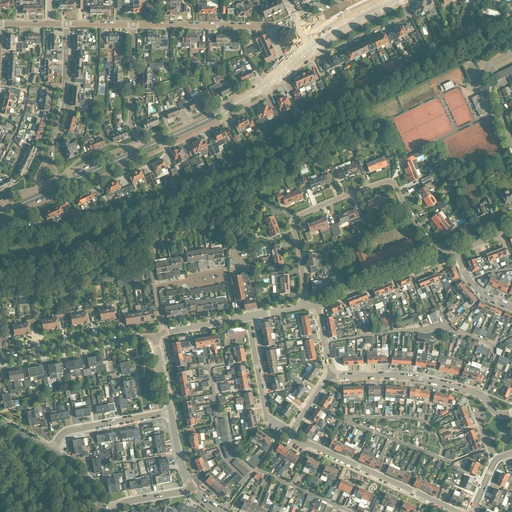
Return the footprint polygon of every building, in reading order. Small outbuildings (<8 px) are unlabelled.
[(0,0),(0,8),(8,9),(8,3),(10,3),(9,0),(0,0)] [(30,14),(30,2),(21,2),(20,0),(16,0),(16,7),(23,7),(23,14),(30,14)] [(66,4),(66,10),(75,10),(75,0),(66,0),(67,4),(66,4)] [(97,1),(96,0),(93,0),(94,6),(91,6),(91,7),(87,7),(87,0),(83,0),(83,13),(90,13),(90,15),(97,15),(97,1)] [(133,13),(133,4),(125,4),(124,0),(116,0),(117,9),(125,9),(125,13),(133,13)] [(133,4),(133,13),(142,13),(141,0),(133,0),(134,4),(133,4)] [(273,3),(277,12),(284,9),(282,6),(284,5),(281,0),(277,0),(278,1),(273,3)] [(207,14),(207,1),(196,1),(196,4),(199,6),(198,14),(207,14)] [(207,1),(207,14),(215,14),(215,8),(218,8),(218,1),(207,1)] [(421,4),(425,13),(428,11),(429,13),(435,11),(434,10),(431,2),(428,3),(427,1),(421,4)] [(244,17),(244,5),(244,2),(241,2),(241,4),(239,4),(238,4),(237,5),(236,6),(235,9),(228,9),(228,15),(234,15),(234,13),(237,13),(237,17),(244,17)] [(244,5),(244,17),(250,17),(250,10),(252,10),(252,6),(252,4),(251,4),(251,2),(248,2),(248,5),(244,5)] [(267,6),(266,7),(261,9),(258,3),(256,4),(261,15),(263,14),(265,18),(271,15),(267,6)] [(277,12),(273,3),(269,5),(268,3),(265,4),(266,7),(267,6),(271,15),(277,12)] [(182,5),(182,7),(179,7),(179,6),(177,4),(170,4),(170,16),(176,16),(176,12),(182,12),(182,13),(187,13),(187,5),(182,5)] [(421,14),(425,13),(421,4),(414,7),(415,9),(412,10),(417,19),(422,17),(421,14)] [(399,29),(402,37),(407,35),(412,33),(409,26),(403,28),(403,27),(399,29)] [(402,38),(402,37),(399,29),(394,31),(395,32),(390,34),(393,41),(398,39),(399,39),(402,38)] [(413,35),(416,42),(421,40),(418,32),(416,33),(414,33),(415,34),(413,35)] [(51,43),(59,44),(59,39),(57,39),(57,36),(54,36),(54,33),(47,33),(47,36),(51,36),(51,43)] [(74,44),(82,44),(82,41),(85,41),(85,37),(87,37),(87,33),(79,33),(79,36),(75,36),(75,39),(74,39),(74,44)] [(22,42),(22,49),(28,49),(28,46),(33,46),(33,45),(33,42),(33,34),(28,34),(28,36),(25,36),(25,42),(23,42),(22,42)] [(256,51),(259,50),(271,45),(270,44),(271,44),(270,42),(269,42),(268,39),(268,38),(267,37),(266,35),(264,36),(263,34),(254,38),(257,44),(257,45),(245,50),(248,55),(254,52),(255,54),(257,53),(256,51)] [(389,43),(393,41),(390,34),(385,37),(385,35),(381,37),(385,46),(389,44),(389,43)] [(152,43),(152,35),(148,35),(148,36),(144,36),(144,43),(147,43),(147,46),(144,46),(144,47),(142,47),(142,50),(144,50),(152,50),(152,46),(152,43)] [(168,40),(159,39),(159,36),(156,36),(156,35),(152,35),(152,43),(152,46),(159,46),(159,48),(168,48),(168,40)] [(190,47),(190,35),(185,35),(185,37),(182,37),(182,43),(181,43),(181,48),(185,48),(186,47),(190,47)] [(224,47),(224,36),(219,35),(219,37),(216,37),(216,43),(214,43),(214,47),(224,47)] [(443,45),(443,42),(443,35),(434,38),(436,46),(443,45)] [(224,36),(224,47),(232,47),(232,50),(239,50),(239,44),(231,44),(231,37),(228,37),(228,36),(224,36)] [(377,49),(385,46),(381,37),(373,40),(373,41),(377,49)] [(373,41),(373,40),(365,43),(369,53),(371,55),(372,58),(372,59),(376,57),(374,52),(372,53),(372,52),(377,49),(373,41)] [(361,56),(369,53),(365,43),(357,47),(357,48),(361,56)] [(434,43),(427,46),(430,51),(436,48),(434,43)] [(82,50),(82,44),(74,44),(73,48),(75,48),(75,51),(76,51),(76,55),(85,56),(85,55),(88,55),(88,52),(84,52),(85,50),(82,50)] [(271,46),(271,45),(259,50),(260,53),(264,51),(265,52),(266,54),(262,55),(265,62),(274,58),(273,56),(275,55),(275,54),(275,53),(274,51),(273,51),(272,49),(273,48),(272,46),(271,46)] [(354,60),(361,56),(357,48),(350,51),(354,60)] [(349,62),(354,60),(350,51),(346,53),(346,54),(341,56),(344,63),(349,61),(349,62)] [(414,59),(415,61),(418,60),(424,56),(422,53),(416,56),(417,58),(414,59)] [(85,60),(85,56),(76,55),(76,60),(75,66),(90,67),(90,65),(88,64),(88,63),(84,63),(84,60),(85,60)] [(9,68),(17,68),(18,62),(17,62),(18,57),(10,56),(10,61),(9,61),(9,68)] [(340,65),(344,63),(341,56),(336,59),(336,57),(332,59),(336,68),(340,66),(340,65)] [(399,63),(394,65),(396,68),(404,64),(401,57),(397,59),(399,63)] [(331,70),(336,68),(332,59),(328,61),(328,62),(323,65),(326,71),(331,69),(331,70)] [(244,69),(249,80),(254,78),(251,71),(249,72),(246,65),(245,65),(244,62),(241,63),(243,66),(242,66),(244,69)] [(385,65),(388,73),(396,69),(396,68),(394,65),(393,62),(385,65)] [(120,72),(120,69),(116,69),(116,64),(106,64),(106,69),(109,69),(109,76),(111,76),(122,76),(122,72),(120,72)] [(388,73),(385,65),(384,65),(377,68),(381,77),(389,74),(388,73)] [(242,83),(249,80),(244,69),(242,66),(240,67),(241,70),(233,74),(236,79),(240,78),(242,83)] [(511,66),(496,74),(497,75),(493,77),(495,82),(511,75),(511,66)] [(311,86),(312,85),(316,84),(315,81),(317,80),(316,79),(318,78),(316,74),(314,75),(312,71),(306,74),(311,86)] [(85,81),(85,73),(75,73),(74,79),(75,79),(74,83),(84,84),(87,84),(87,81),(85,81)] [(17,75),(8,74),(8,81),(10,81),(9,86),(15,87),(16,81),(16,78),(19,78),(20,75),(17,75)] [(311,86),(306,74),(299,77),(305,89),(310,86),(312,92),(315,91),(312,85),(311,86)] [(305,89),(299,77),(293,80),(295,84),(293,85),(296,91),(293,93),(296,100),(302,97),(299,90),(298,90),(298,89),(300,88),(301,91),(305,89)] [(477,91),(484,88),(480,79),(473,81),(477,91)] [(111,90),(113,90),(113,93),(119,94),(119,90),(120,90),(120,87),(122,87),(122,82),(111,82),(111,90)] [(451,82),(443,85),(446,91),(454,87),(451,82)] [(151,90),(152,83),(143,83),(143,87),(145,87),(145,90),(146,90),(146,93),(154,93),(156,93),(156,90),(151,90)] [(223,84),(228,95),(233,93),(229,86),(227,87),(225,83),(223,84)] [(73,94),(85,95),(85,94),(85,89),(85,88),(89,89),(90,86),(90,85),(87,84),(84,84),(84,86),(83,88),(73,87),(73,94)] [(211,90),(210,90),(214,98),(221,95),(223,97),(228,95),(223,84),(220,85),(214,88),(215,90),(212,91),(211,91),(211,90)] [(191,98),(190,96),(189,92),(191,91),(188,85),(184,87),(189,97),(188,97),(189,100),(186,102),(185,100),(181,102),(184,110),(189,107),(191,112),(196,109),(191,98)] [(510,96),(508,88),(502,90),(504,97),(510,96)] [(4,101),(13,103),(15,94),(20,95),(21,91),(15,90),(15,91),(9,89),(9,92),(9,93),(9,94),(8,94),(7,97),(5,96),(4,101)] [(338,98),(346,94),(345,90),(344,89),(340,91),(341,92),(337,94),(338,98)] [(191,98),(196,109),(201,107),(198,100),(204,98),(201,92),(198,93),(199,94),(191,98)] [(482,94),(477,96),(475,97),(476,100),(473,102),(480,117),(493,111),(490,106),(487,99),(485,100),(482,94)] [(282,99),(289,115),(292,114),(290,110),(292,109),(287,97),(282,99)] [(168,102),(174,118),(179,116),(175,104),(172,105),(170,99),(168,100),(168,102)] [(287,116),(289,115),(282,99),(277,102),(280,109),(279,109),(281,114),(284,112),(286,112),(287,116)] [(12,105),(13,103),(4,101),(3,106),(3,107),(11,109),(13,109),(14,106),(12,105)] [(169,120),(174,118),(168,102),(165,103),(168,111),(166,112),(169,120)] [(42,105),(38,104),(35,103),(35,104),(35,106),(34,106),(38,106),(37,111),(49,112),(49,106),(42,105)] [(262,108),(268,121),(274,118),(276,121),(280,119),(276,111),(272,113),(270,108),(268,109),(266,106),(262,108)] [(11,110),(11,109),(3,107),(2,111),(3,111),(3,114),(12,117),(11,121),(18,122),(19,122),(20,118),(19,117),(16,116),(16,115),(13,114),(10,113),(10,112),(11,110)] [(261,124),(268,121),(262,108),(258,110),(259,113),(257,114),(260,120),(256,122),(259,128),(262,126),(261,124)] [(149,120),(152,128),(156,126),(156,125),(159,123),(157,119),(159,117),(158,113),(152,116),(151,116),(153,119),(149,120)] [(68,123),(76,125),(77,122),(79,122),(80,119),(71,116),(70,119),(69,119),(68,123)] [(149,120),(148,117),(144,119),(144,118),(141,119),(145,129),(148,128),(148,129),(152,128),(149,120)] [(44,121),(35,118),(33,125),(36,126),(44,129),(45,124),(43,124),(44,121)] [(241,121),(245,128),(246,131),(254,127),(251,119),(247,121),(246,118),(241,121)] [(240,130),(245,128),(241,121),(236,123),(238,126),(235,127),(238,132),(240,131),(240,130)] [(4,122),(2,126),(9,128),(15,131),(17,127),(11,124),(4,122)] [(74,133),(76,125),(68,123),(66,127),(68,128),(67,131),(74,133)] [(36,126),(33,125),(31,131),(42,135),(42,134),(43,129),(44,129),(36,126)] [(290,125),(286,126),(283,127),(287,134),(292,132),(291,128),(290,127),(291,127),(290,125)] [(219,132),(224,143),(229,141),(228,138),(231,137),(228,128),(219,132)] [(40,139),(42,135),(31,131),(27,130),(25,139),(35,142),(36,141),(38,141),(39,138),(40,139)] [(118,133),(121,141),(125,139),(125,138),(127,136),(125,130),(118,133)] [(224,144),(224,143),(219,132),(214,135),(216,138),(213,139),(209,141),(212,148),(216,155),(220,153),(218,146),(224,144)] [(117,142),(121,141),(118,133),(111,136),(114,142),(117,141),(117,142)] [(8,134),(4,141),(6,142),(7,141),(9,142),(10,142),(13,136),(8,134)] [(98,149),(95,141),(94,141),(93,139),(92,139),(91,140),(90,137),(88,134),(86,134),(85,135),(85,136),(85,137),(85,140),(83,141),(85,146),(88,144),(91,150),(94,149),(94,150),(98,149)] [(95,141),(98,149),(102,147),(102,146),(105,144),(102,138),(95,141)] [(201,151),(203,155),(204,157),(208,155),(206,150),(208,149),(205,142),(202,143),(201,140),(197,142),(201,151)] [(65,151),(76,147),(75,145),(76,145),(75,142),(70,145),(68,141),(62,143),(65,151)] [(191,148),(194,154),(201,151),(197,142),(193,144),(193,145),(191,146),(192,148),(191,148)] [(25,151),(34,155),(37,149),(28,145),(25,151)] [(76,147),(65,151),(69,159),(74,157),(73,153),(77,151),(76,147)] [(184,166),(185,169),(186,169),(186,170),(188,169),(186,164),(189,163),(187,157),(189,157),(188,154),(185,150),(183,151),(182,149),(177,151),(182,163),(184,166)] [(32,161),(34,155),(25,151),(22,156),(32,161)] [(175,161),(177,160),(179,164),(182,163),(177,151),(172,153),(175,161)] [(32,161),(22,156),(22,157),(20,162),(29,167),(32,161)] [(203,164),(200,157),(196,158),(196,157),(193,159),(197,167),(203,164)] [(375,160),(378,170),(387,166),(383,157),(375,160)] [(416,171),(419,170),(415,161),(416,161),(414,157),(407,159),(409,163),(403,166),(407,175),(416,171)] [(361,166),(358,160),(357,158),(354,159),(355,161),(355,162),(356,164),(355,165),(354,164),(345,167),(349,177),(358,173),(356,168),(361,166)] [(199,171),(197,167),(193,159),(189,160),(195,173),(199,171)] [(158,163),(162,171),(165,169),(165,170),(168,169),(167,168),(168,168),(164,160),(158,163)] [(369,173),(378,170),(375,160),(371,162),(366,164),(369,173)] [(29,167),(20,162),(18,165),(17,168),(19,169),(26,172),(29,167)] [(158,177),(161,175),(160,174),(163,173),(162,171),(158,163),(152,166),(156,173),(158,177)] [(223,172),(220,165),(210,170),(213,177),(223,172)] [(340,180),(349,177),(345,167),(336,171),(340,180)] [(23,178),(26,172),(19,169),(17,175),(23,178)] [(135,174),(139,182),(140,183),(145,181),(144,179),(144,178),(141,171),(135,174)] [(419,180),(416,171),(407,175),(410,183),(419,180)] [(134,185),(139,182),(135,174),(129,177),(132,184),(133,185),(127,187),(129,193),(136,190),(134,185)] [(317,179),(321,188),(330,184),(326,175),(317,179)] [(422,184),(434,178),(432,175),(421,181),(422,184)] [(434,178),(422,184),(423,187),(436,180),(435,178),(434,178)] [(3,183),(6,189),(14,185),(11,179),(3,183)] [(312,191),(321,188),(317,179),(308,182),(312,191)] [(115,192),(121,189),(118,182),(112,184),(115,192)] [(106,187),(109,194),(110,197),(116,194),(115,192),(112,184),(106,187)] [(423,200),(432,195),(427,186),(419,191),(423,200)] [(291,193),(294,202),(303,199),(300,190),(291,193)] [(502,193),(500,193),(504,205),(511,201),(511,191),(508,193),(508,192),(504,193),(505,194),(503,195),(502,193)] [(84,197),(89,209),(90,209),(90,210),(95,207),(92,200),(94,199),(92,193),(84,197)] [(285,206),(294,202),(291,193),(282,196),(281,193),(276,195),(279,203),(283,201),(285,206)] [(375,198),(378,207),(387,203),(384,195),(375,198)] [(432,195),(423,200),(428,208),(437,203),(432,195)] [(491,204),(490,199),(488,196),(485,197),(486,199),(485,200),(486,201),(482,203),(483,204),(474,208),(477,214),(474,215),(476,219),(487,214),(486,212),(489,211),(487,206),(491,204)] [(85,211),(89,209),(84,197),(76,200),(79,206),(83,205),(85,211)] [(369,210),(378,207),(375,198),(366,202),(369,210)] [(445,204),(439,208),(441,211),(447,207),(447,205),(450,203),(449,201),(444,204),(445,204)] [(58,223),(63,220),(60,215),(63,213),(61,207),(53,211),(58,223)] [(347,212),(350,221),(351,222),(354,221),(354,220),(359,218),(355,209),(347,212)] [(59,224),(58,223),(53,211),(45,215),(48,223),(51,222),(53,226),(59,224)] [(342,225),(350,221),(347,212),(338,216),(339,219),(337,220),(339,226),(342,225)] [(365,215),(368,223),(375,220),(372,212),(365,215)] [(437,227),(445,220),(439,213),(431,219),(437,227)] [(268,229),(277,226),(273,217),(264,220),(268,229)] [(316,221),(320,230),(321,234),(330,230),(325,218),(316,221)] [(445,220),(437,227),(443,234),(447,231),(449,233),(452,230),(445,220)] [(311,234),(320,230),(316,221),(307,224),(311,234)] [(334,238),(339,236),(334,224),(330,226),(334,238)] [(277,226),(268,229),(271,238),(280,234),(277,226)] [(469,226),(462,228),(465,236),(472,233),(469,226)] [(396,243),(391,245),(379,250),(380,252),(367,257),(364,249),(356,253),(359,260),(363,271),(409,253),(408,250),(413,248),(410,241),(397,246),(396,243)] [(272,257),(281,255),(279,246),(270,248),(272,257)] [(506,266),(509,266),(507,262),(505,257),(507,256),(508,257),(511,256),(508,250),(505,251),(504,248),(500,250),(505,262),(506,266)] [(217,250),(218,260),(222,259),(223,266),(225,266),(222,249),(217,250)] [(205,265),(205,263),(203,263),(201,250),(196,251),(198,261),(201,261),(202,266),(205,265)] [(214,263),(212,250),(207,251),(207,252),(206,252),(208,260),(208,262),(212,261),(212,266),(216,265),(215,263),(214,263)] [(500,264),(505,262),(500,250),(495,252),(498,259),(499,262),(500,262),(500,264)] [(195,267),(195,264),(193,265),(191,252),(186,253),(186,255),(183,255),(184,259),(185,264),(190,263),(190,265),(187,265),(189,272),(193,272),(192,270),(192,267),(195,267)] [(493,267),(496,266),(491,254),(486,255),(483,256),(485,261),(487,263),(489,262),(490,266),(493,265),(493,267)] [(281,255),(272,257),(273,267),(283,265),(281,255)] [(180,273),(179,271),(178,271),(175,258),(170,259),(171,262),(172,270),(175,269),(176,274),(180,273)] [(479,264),(482,266),(481,263),(482,262),(480,258),(468,262),(470,267),(479,264)] [(316,260),(309,261),(310,267),(316,266),(317,269),(325,269),(324,265),(324,262),(322,262),(322,260),(316,260)] [(170,277),(169,275),(168,275),(166,263),(160,263),(162,273),(165,273),(166,278),(170,277)] [(483,268),(482,266),(479,264),(470,267),(472,272),(474,271),(475,275),(476,277),(487,273),(486,270),(482,272),(480,268),(483,268)] [(445,277),(456,272),(454,268),(442,273),(443,275),(444,274),(445,277)] [(325,273),(324,269),(321,270),(323,279),(329,277),(328,272),(325,273)] [(447,293),(452,288),(454,287),(451,284),(452,283),(457,281),(456,278),(458,277),(456,272),(445,277),(449,286),(445,289),(447,293)] [(250,285),(248,273),(241,274),(241,276),(231,278),(232,285),(235,302),(237,301),(237,302),(238,308),(244,307),(245,311),(246,311),(253,310),(253,309),(257,309),(252,285),(250,285)] [(336,280),(339,286),(344,284),(342,277),(341,274),(340,274),(338,275),(339,278),(336,280)] [(492,287),(497,276),(493,274),(488,275),(488,276),(486,280),(489,281),(487,285),(492,287)] [(279,285),(289,285),(288,275),(279,276),(278,276),(275,276),(275,285),(279,285)] [(432,277),(437,289),(439,288),(438,287),(441,286),(436,275),(432,277)] [(496,289),(501,278),(499,277),(497,276),(492,287),(496,289)] [(339,286),(336,280),(333,281),(332,277),(329,278),(333,288),(339,286)] [(403,279),(406,286),(409,293),(410,292),(411,296),(416,293),(415,289),(412,283),(411,284),(408,277),(403,279)] [(430,286),(432,291),(437,289),(432,277),(427,278),(430,286)] [(123,280),(125,286),(131,284),(130,278),(123,280)] [(428,287),(430,286),(427,278),(423,280),(428,295),(430,294),(430,296),(431,296),(428,287)] [(501,291),(506,279),(502,278),(502,279),(501,278),(496,289),(501,291)] [(401,288),(406,286),(403,279),(399,280),(399,282),(396,284),(398,289),(401,287),(401,288)] [(505,293),(510,282),(506,279),(501,291),(505,293)] [(119,288),(125,286),(123,280),(117,281),(119,288)] [(427,297),(430,296),(430,294),(428,295),(423,280),(418,282),(414,284),(417,290),(420,289),(422,294),(425,293),(427,297)] [(458,283),(455,286),(460,292),(467,286),(463,281),(459,284),(458,283)] [(386,285),(391,298),(396,296),(397,299),(400,297),(402,302),(404,301),(406,300),(403,292),(399,294),(397,289),(394,290),(391,283),(386,285)] [(289,285),(279,285),(280,289),(280,294),(276,294),(276,299),(283,298),(283,294),(289,294),(289,285)] [(387,299),(391,298),(386,285),(382,287),(387,299)] [(463,297),(471,290),(467,286),(460,292),(457,295),(460,299),(463,297)] [(382,301),(387,299),(382,287),(377,289),(382,301)] [(382,302),(382,301),(377,289),(372,291),(375,297),(372,299),(374,305),(382,302)] [(464,305),(475,295),(471,290),(463,297),(465,300),(462,303),(464,305)] [(374,305),(372,299),(368,300),(366,293),(361,295),(366,309),(369,308),(368,307),(371,306),(374,305)] [(368,313),(366,309),(361,295),(356,297),(361,309),(363,309),(365,314),(368,313)] [(475,295),(464,305),(462,306),(464,307),(467,304),(470,307),(479,300),(475,295)] [(357,311),(361,309),(356,297),(352,299),(357,311)] [(355,312),(357,311),(352,299),(347,300),(352,312),(354,311),(355,312)] [(450,301),(446,304),(447,306),(446,307),(449,310),(454,305),(450,301)] [(482,312),(486,303),(480,301),(478,307),(477,310),(479,311),(479,313),(481,314),(482,312)] [(340,303),(335,305),(338,312),(343,310),(342,308),(345,308),(343,304),(341,305),(340,303)] [(487,315),(491,306),(486,303),(482,312),(481,314),(481,315),(482,314),(487,316),(488,315),(487,315)] [(107,309),(108,319),(112,319),(112,320),(116,319),(114,308),(115,309),(114,304),(112,305),(112,308),(107,309)] [(148,321),(146,311),(145,309),(141,310),(140,305),(138,306),(141,323),(143,322),(143,323),(147,323),(146,322),(148,321)] [(337,316),(338,316),(339,316),(338,312),(335,305),(330,307),(333,314),(331,315),(332,318),(333,318),(337,316)] [(138,323),(141,323),(138,306),(135,306),(136,313),(132,314),(134,324),(135,324),(135,325),(138,324),(138,323)] [(492,319),(497,308),(491,306),(487,315),(488,315),(490,316),(490,318),(492,319)] [(86,315),(90,314),(89,307),(84,308),(84,310),(78,311),(80,324),(84,324),(84,325),(88,324),(87,320),(86,315)] [(108,319),(107,309),(104,309),(104,307),(101,308),(101,310),(100,310),(101,316),(99,316),(100,321),(108,319)] [(170,320),(172,319),(170,307),(162,308),(163,316),(166,315),(167,318),(170,317),(170,320)] [(495,321),(499,322),(501,316),(500,316),(503,311),(497,308),(492,319),(490,323),(494,325),(495,321)] [(146,311),(148,321),(154,320),(155,321),(154,314),(157,314),(156,309),(146,311)] [(71,326),(80,324),(78,311),(70,312),(71,315),(70,315),(71,321),(70,321),(71,326)] [(57,319),(61,318),(60,312),(57,312),(57,314),(55,314),(56,318),(49,319),(51,329),(55,329),(55,330),(59,330),(59,325),(58,325),(57,319)] [(507,323),(511,314),(505,312),(503,317),(501,316),(499,322),(498,324),(502,326),(505,327),(507,323)] [(134,324),(132,314),(128,314),(128,313),(124,313),(125,316),(123,317),(123,320),(125,320),(127,326),(127,325),(134,324)] [(439,321),(438,318),(436,313),(432,314),(429,315),(433,324),(439,321)] [(453,314),(448,318),(447,319),(450,323),(451,321),(456,317),(453,314)] [(412,319),(411,319),(413,325),(420,323),(420,322),(418,316),(417,316),(412,319)] [(28,324),(32,323),(31,317),(28,318),(28,319),(26,319),(27,323),(21,324),(22,335),(26,334),(27,335),(31,335),(30,330),(29,330),(28,324)] [(42,331),(51,329),(49,319),(40,321),(42,331)] [(22,335),(21,324),(20,320),(15,320),(16,325),(13,326),(14,331),(13,332),(13,336),(22,335)] [(403,328),(401,323),(400,322),(397,323),(396,320),(394,321),(396,324),(398,329),(403,328)] [(464,323),(460,329),(466,332),(468,326),(464,323)] [(479,334),(481,330),(475,327),(473,333),(479,336),(479,335),(479,334)] [(485,337),(487,332),(481,329),(481,330),(479,334),(479,335),(485,337)] [(424,343),(425,335),(418,334),(417,341),(421,341),(421,343),(424,343)] [(212,348),(213,351),(215,351),(212,337),(206,338),(208,346),(211,345),(211,348),(212,348)] [(303,347),(313,345),(312,340),(302,342),(302,345),(294,346),(294,347),(295,349),(301,347),(303,347)] [(173,344),(174,350),(194,346),(193,341),(189,341),(190,343),(184,344),(183,342),(173,344)] [(194,352),(197,352),(196,346),(174,350),(175,356),(182,355),(185,354),(185,351),(192,350),(192,353),(194,352)] [(237,357),(244,356),(243,350),(242,346),(235,347),(236,351),(237,357)] [(348,365),(347,353),(340,353),(339,350),(335,350),(336,357),(339,356),(339,358),(339,361),(343,361),(343,366),(348,365)] [(434,356),(432,356),(429,369),(434,370),(436,362),(437,363),(438,357),(434,356)] [(103,365),(105,364),(105,361),(102,362),(101,357),(97,358),(97,359),(95,359),(97,373),(98,373),(98,376),(101,375),(100,370),(101,370),(100,366),(103,365)] [(97,373),(95,359),(92,359),(88,359),(89,368),(90,369),(86,370),(88,377),(92,376),(91,370),(94,370),(94,374),(97,373)] [(191,359),(176,362),(177,368),(185,367),(184,363),(192,362),(191,359)] [(81,373),(80,369),(83,369),(82,360),(77,361),(78,362),(75,362),(78,377),(81,376),(80,373),(81,373)] [(114,371),(129,369),(128,363),(124,363),(123,360),(118,361),(119,365),(120,364),(121,368),(113,369),(112,361),(108,362),(109,365),(110,372),(111,372),(113,371),(114,371)] [(78,377),(75,362),(73,363),(72,362),(68,363),(69,371),(73,371),(74,377),(78,377)] [(460,369),(462,364),(456,362),(453,374),(458,376),(459,369),(460,369)] [(68,380),(67,374),(64,375),(62,364),(58,365),(58,366),(55,366),(58,380),(61,379),(61,376),(64,375),(65,381),(68,380)] [(309,373),(315,377),(318,371),(317,370),(313,367),(309,365),(308,367),(305,370),(309,373)] [(466,378),(470,366),(467,365),(466,365),(462,377),(466,378)] [(58,380),(55,366),(53,366),(48,366),(50,375),(54,374),(55,381),(58,380)] [(471,380),(475,368),(471,366),(470,366),(466,378),(471,380)] [(48,384),(47,378),(43,378),(43,376),(44,376),(43,372),(42,367),(38,368),(38,369),(35,369),(38,381),(44,380),(45,386),(49,386),(48,384)] [(476,381),(480,369),(475,368),(471,380),(476,381)] [(485,370),(480,368),(480,369),(476,381),(480,383),(482,379),(485,380),(486,377),(484,376),(485,374),(484,373),(485,370)] [(38,381),(35,369),(33,370),(33,369),(28,370),(30,378),(33,378),(34,382),(38,381)] [(179,380),(193,377),(191,370),(185,372),(185,373),(178,374),(179,380)] [(18,387),(19,387),(21,387),(22,387),(21,383),(21,380),(24,379),(23,371),(18,372),(18,373),(16,373),(18,387)] [(9,373),(9,376),(10,382),(11,382),(14,381),(14,384),(15,388),(16,388),(16,389),(19,389),(18,387),(16,373),(13,373),(9,373)] [(311,382),(315,377),(309,373),(305,379),(311,382)] [(511,375),(506,373),(503,381),(511,384),(511,383),(511,375)] [(272,386),(280,384),(283,383),(282,375),(278,376),(278,378),(271,380),(272,386)] [(180,386),(191,384),(190,381),(190,380),(193,380),(193,381),(202,380),(202,376),(199,377),(193,378),(193,377),(179,380),(180,386)] [(124,389),(133,387),(131,381),(123,383),(124,386),(121,386),(121,387),(117,387),(118,390),(122,389),(124,389)] [(297,391),(303,395),(306,389),(301,385),(297,383),(294,388),(297,391)] [(502,391),(509,394),(511,390),(508,389),(510,385),(504,383),(500,390),(502,391)] [(204,391),(204,388),(202,388),(202,387),(192,389),(192,390),(181,392),(182,397),(184,397),(185,397),(189,396),(189,397),(193,396),(196,395),(195,392),(204,391)] [(358,387),(358,403),(361,402),(360,399),(366,398),(366,389),(363,389),(363,387),(358,387)] [(108,405),(107,402),(104,403),(103,397),(104,397),(103,392),(101,392),(101,388),(99,388),(101,400),(104,414),(109,413),(108,405)] [(4,403),(11,401),(10,397),(14,397),(14,394),(16,394),(18,394),(18,393),(21,393),(21,392),(20,389),(17,390),(12,391),(10,391),(11,394),(3,396),(4,403)] [(303,395),(297,391),(293,397),(299,400),(303,395)] [(134,393),(125,395),(123,395),(119,396),(120,399),(118,399),(120,410),(125,409),(124,402),(127,402),(127,400),(135,399),(134,393)] [(236,402),(253,399),(251,394),(244,395),(244,397),(237,398),(237,399),(235,399),(236,402)] [(323,400),(332,407),(336,402),(326,395),(323,400)] [(86,398),(88,405),(82,406),(84,417),(90,416),(89,407),(92,407),(90,397),(86,398)] [(249,406),(253,405),(254,405),(253,399),(236,402),(233,403),(233,404),(235,404),(235,406),(236,405),(237,411),(243,410),(249,409),(249,406)] [(329,411),(332,407),(323,400),(320,405),(329,411)] [(16,407),(15,401),(11,401),(4,403),(5,410),(16,408),(16,407)] [(56,412),(56,411),(51,412),(49,402),(45,403),(46,406),(47,410),(48,417),(51,416),(52,423),(58,422),(56,412)] [(285,409),(291,412),(294,407),(289,403),(287,405),(283,402),(281,406),(285,408),(285,409)] [(77,418),(84,417),(82,406),(81,403),(75,404),(76,407),(75,408),(76,411),(75,411),(77,418)] [(38,411),(47,410),(46,406),(40,407),(34,408),(34,412),(28,413),(29,420),(40,418),(38,411)] [(185,415),(196,413),(196,411),(199,410),(199,407),(195,407),(184,409),(185,415)] [(455,416),(466,412),(464,407),(453,411),(455,416)] [(287,418),(291,412),(285,409),(281,414),(287,418)] [(320,419),(321,418),(324,414),(317,409),(314,414),(320,419)] [(457,421),(467,417),(466,412),(455,416),(457,421)] [(187,421),(200,419),(200,418),(200,416),(199,417),(198,413),(196,413),(185,415),(187,421)] [(325,422),(321,418),(320,419),(314,414),(310,419),(316,423),(315,425),(321,429),(321,428),(325,422)] [(456,426),(459,425),(469,421),(467,417),(457,421),(454,422),(456,426)] [(40,418),(29,420),(30,427),(37,426),(37,425),(40,425),(41,428),(47,427),(45,421),(40,422),(40,418)] [(200,419),(187,421),(188,427),(188,429),(197,428),(196,425),(195,426),(195,422),(198,422),(198,421),(201,421),(200,419)] [(469,421),(459,425),(461,430),(471,426),(469,421)] [(214,427),(212,428),(205,429),(199,430),(199,434),(200,434),(206,433),(206,434),(214,433),(214,432),(216,432),(217,438),(221,437),(221,435),(220,432),(220,429),(219,426),(219,425),(215,426),(216,428),(214,429),(214,427)] [(321,429),(315,425),(314,427),(310,425),(307,430),(315,436),(316,435),(319,431),(323,433),(325,431),(321,428),(321,429)] [(312,440),(315,436),(307,430),(304,435),(310,439),(312,440)] [(464,437),(460,439),(461,440),(464,439),(475,435),(473,430),(463,434),(464,437)] [(126,442),(126,446),(129,446),(126,431),(121,432),(122,443),(126,442)] [(258,431),(253,438),(258,442),(263,434),(258,431)] [(147,444),(164,441),(163,436),(159,436),(158,433),(154,434),(155,436),(152,437),(152,441),(149,441),(149,440),(144,441),(144,445),(147,444)] [(201,441),(201,437),(199,437),(198,434),(193,434),(189,435),(190,437),(191,443),(201,441)] [(261,447),(267,437),(263,434),(258,442),(256,444),(261,447)] [(108,449),(111,448),(109,435),(103,436),(104,443),(105,446),(108,445),(108,449)] [(475,435),(464,439),(466,444),(477,440),(475,435)] [(101,444),(104,443),(103,436),(97,437),(98,443),(95,444),(96,450),(97,456),(99,455),(103,455),(103,454),(101,444)] [(444,439),(442,440),(445,447),(450,445),(449,441),(453,439),(452,436),(444,439)] [(267,437),(261,447),(267,452),(272,444),(270,443),(272,440),(267,437)] [(74,448),(85,446),(84,439),(73,441),(74,448)] [(467,446),(464,448),(465,449),(468,448),(478,444),(477,440),(466,444),(467,446)] [(194,449),(195,451),(199,450),(199,446),(201,445),(201,441),(191,443),(192,449),(194,449)] [(333,441),(331,443),(329,448),(335,451),(338,443),(333,441)] [(364,464),(368,453),(373,443),(370,442),(367,450),(364,448),(358,461),(364,464)] [(344,446),(338,443),(335,451),(341,453),(344,446)] [(345,443),(344,446),(341,453),(346,456),(351,445),(350,445),(345,443)] [(478,444),(468,448),(465,449),(464,450),(466,455),(470,454),(470,453),(480,449),(478,444)] [(281,454),(285,448),(280,445),(276,451),(281,454)] [(351,445),(346,456),(352,458),(354,454),(358,456),(361,449),(352,445),(351,445)] [(85,446),(74,448),(75,455),(82,454),(83,458),(88,457),(87,453),(86,453),(85,446)] [(284,460),(289,452),(285,448),(281,454),(281,455),(279,457),(284,460)] [(369,466),(376,450),(374,449),(372,455),(368,453),(364,464),(369,466)] [(378,459),(375,458),(377,455),(379,451),(376,450),(369,466),(374,468),(378,459)] [(208,462),(205,455),(207,454),(206,452),(204,452),(201,453),(200,454),(201,456),(197,458),(198,460),(195,461),(197,467),(207,462),(208,462)] [(280,476),(294,455),(289,452),(284,460),(287,461),(282,468),(281,468),(277,474),(280,476)] [(94,467),(105,465),(104,461),(103,458),(110,457),(109,453),(106,454),(103,454),(103,455),(99,455),(99,459),(93,460),(94,467)] [(294,455),(280,476),(283,478),(287,472),(286,471),(292,463),(294,465),(299,458),(294,455)] [(219,465),(224,461),(221,456),(215,459),(218,466),(219,465)] [(251,458),(247,462),(254,469),(258,464),(251,458)] [(305,466),(305,468),(310,471),(314,462),(308,459),(305,466)] [(378,459),(374,468),(379,471),(383,464),(382,463),(383,461),(378,459)] [(154,468),(168,466),(167,460),(156,462),(157,465),(153,466),(154,468)] [(467,465),(477,470),(479,464),(469,460),(467,465)] [(224,471),(228,467),(224,462),(224,461),(219,465),(224,471)] [(211,470),(210,467),(207,462),(197,467),(199,472),(203,470),(204,472),(211,470)] [(310,471),(309,472),(314,474),(315,471),(316,471),(319,464),(314,462),(310,471)] [(105,465),(94,467),(95,474),(102,473),(103,477),(113,475),(113,471),(106,472),(105,465)] [(474,475),(477,470),(467,465),(464,471),(474,475)] [(327,479),(331,470),(326,467),(322,476),(327,479)] [(391,476),(394,470),(389,467),(386,474),(391,476)] [(402,481),(406,471),(401,469),(399,472),(396,479),(402,481)] [(331,470),(327,479),(327,480),(332,483),(337,472),(331,470)] [(396,479),(399,472),(394,470),(391,476),(396,479)] [(150,475),(151,480),(152,480),(153,486),(157,486),(157,485),(172,483),(172,482),(171,482),(169,471),(159,473),(153,474),(151,475),(150,475)] [(218,478),(220,476),(218,474),(215,476),(210,471),(207,473),(203,478),(207,481),(206,482),(210,486),(218,478)] [(406,471),(402,481),(407,483),(411,474),(406,471)] [(108,487),(119,485),(118,478),(122,477),(121,473),(113,475),(114,479),(107,480),(108,487)] [(238,474),(237,475),(233,479),(238,483),(243,479),(238,474)] [(500,480),(507,483),(507,482),(509,483),(511,478),(502,474),(500,480)] [(148,480),(151,480),(150,475),(141,477),(141,478),(143,488),(149,487),(148,480)] [(461,481),(470,485),(472,480),(463,476),(461,481)] [(222,482),(218,478),(210,486),(215,490),(222,482)] [(419,489),(423,481),(422,481),(417,478),(413,486),(419,489)] [(228,484),(231,481),(229,479),(225,484),(222,482),(215,490),(219,494),(228,484)] [(470,485),(461,481),(457,480),(456,484),(458,485),(457,486),(461,487),(468,491),(470,485)] [(505,488),(507,483),(500,480),(498,485),(505,488)] [(343,492),(347,483),(342,481),(338,490),(343,492)] [(425,491),(428,483),(426,482),(424,481),(423,481),(419,489),(425,491)] [(347,483),(343,492),(344,492),(349,495),(353,486),(347,483)] [(430,494),(434,486),(429,484),(428,483),(425,491),(430,494)] [(230,486),(228,484),(219,494),(224,498),(229,493),(226,490),(229,487),(230,486)] [(119,485),(108,487),(110,494),(120,492),(119,485)] [(434,486),(430,494),(436,496),(439,489),(434,486)] [(292,495),(293,491),(288,489),(285,497),(290,499),(291,495),(292,495)] [(352,496),(351,498),(354,500),(355,498),(361,501),(362,499),(365,492),(359,489),(358,491),(355,489),(352,496)] [(493,495),(504,500),(507,494),(496,490),(493,495)] [(461,491),(461,492),(458,498),(455,505),(460,508),(463,501),(467,493),(461,491)] [(365,492),(362,499),(371,503),(374,496),(365,492)] [(247,511),(252,499),(253,496),(250,495),(248,501),(241,498),(239,504),(243,505),(241,510),(246,511),(247,511)] [(389,504),(392,497),(386,495),(381,505),(387,508),(387,506),(388,504),(389,504)] [(455,505),(458,498),(453,495),(450,503),(455,505)] [(502,505),(504,500),(493,495),(491,500),(492,501),(497,503),(502,505)] [(351,498),(352,496),(351,496),(349,500),(347,499),(345,503),(344,506),(347,508),(349,503),(351,498)] [(388,504),(387,506),(393,508),(397,500),(392,497),(389,504),(388,504)] [(254,500),(252,499),(247,511),(253,511),(256,504),(253,503),(254,500)] [(316,511),(317,511),(321,503),(321,502),(316,500),(312,509),(315,510),(315,511),(316,511)] [(263,503),(261,502),(260,505),(259,505),(256,504),(253,511),(259,511),(262,506),(263,503)] [(321,503),(317,511),(322,511),(325,505),(321,503)] [(406,511),(410,505),(404,503),(399,511),(406,511)]
